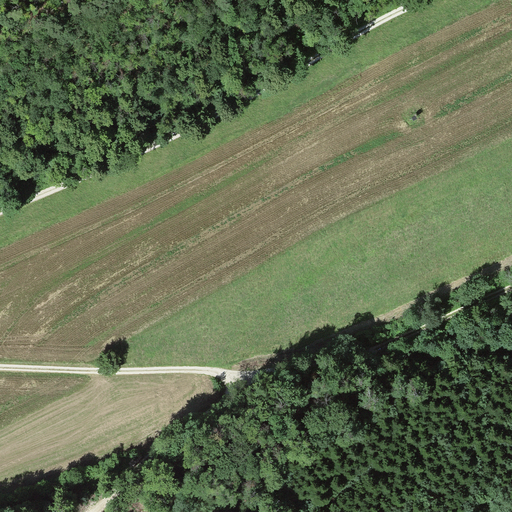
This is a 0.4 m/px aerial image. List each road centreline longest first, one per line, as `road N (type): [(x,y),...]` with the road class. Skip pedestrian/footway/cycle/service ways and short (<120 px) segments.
road 1 (track): [(0,214),(153,145),(426,0)]
road 2 (track): [(235,374),(369,352),(511,287)]
road 3 (track): [(235,374),(0,368)]
road 4 (track): [(93,511),(231,394),(235,374)]
road 5 (track): [(511,354),(369,352)]
